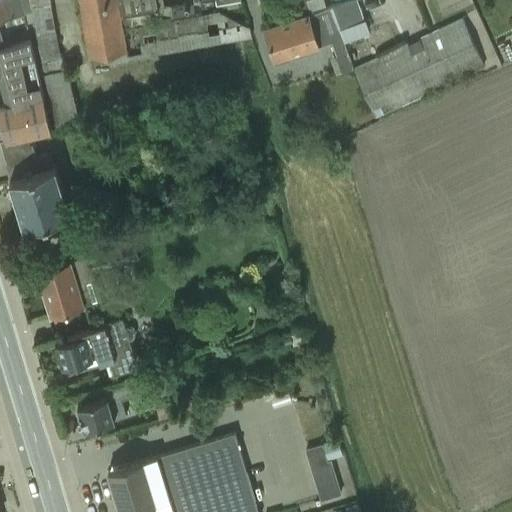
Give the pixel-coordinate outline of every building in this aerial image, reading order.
[(100,0),(110,58),(151,51),(142,0),(100,0)] [(348,0),(306,13),(317,47),(364,33),(353,0),(348,0)] [(271,61),(317,47),(306,13),(261,27),(271,61)] [(390,105),(503,67),(489,24),(375,62),(390,105)] [(0,140),(2,147),(49,133),(39,99),(0,109),(0,140)] [(18,229),(63,214),(49,169),(3,183),(18,229)] [(47,312),(81,300),(65,255),(31,267),(47,312)] [(146,283),(124,286),(125,294),(147,291),(146,283)] [(59,363),(110,346),(102,320),(50,337),(59,363)] [(81,426),(114,416),(105,387),(72,397),(81,426)] [(364,442),(347,445),(349,458),(366,455),(364,442)] [(104,467),(117,508),(166,492),(153,452),(104,467)] [(118,511),(171,511),(166,492),(117,508),(118,511)]
